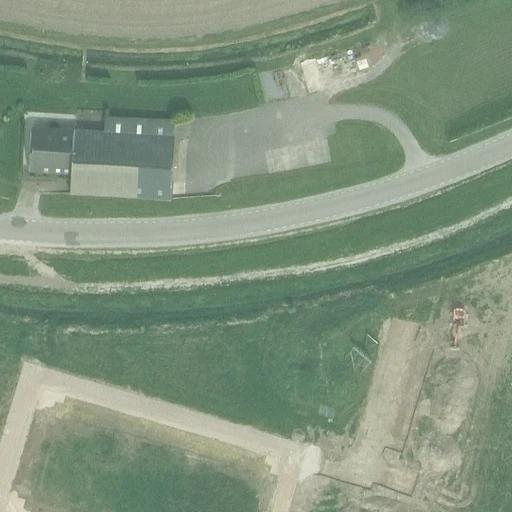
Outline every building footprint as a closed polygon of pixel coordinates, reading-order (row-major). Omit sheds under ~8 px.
[(34,127),(31,172),(73,175),(72,193),(172,200),(177,120),(107,116),(106,132),(34,127)] [(470,305),(456,349),(491,360),(505,316),(470,305)] [(116,333),(107,363),(152,377),(161,346),(116,333)] [(200,342),(187,387),(217,396),(231,351),(200,342)] [(265,351),(257,376),(270,380),(261,409),(289,418),(302,372),(277,364),(279,356),(265,351)] [(64,424),(58,441),(97,453),(98,453),(103,435),(95,433),(101,414),(70,405),(65,424),(64,424)] [(441,410),(430,444),(489,461),(499,427),(441,410)] [(48,476),(48,477),(87,488),(87,487),(79,485),(84,468),(92,471),(97,453),(58,441),(53,459),(54,459),(49,476),(48,476)] [(193,470),(180,511),(249,511),(257,488),(219,477),(219,478),(193,470)] [(44,495),(38,511),(71,511),(74,504),(82,506),(87,488),(48,477),(43,494),(44,495)]
